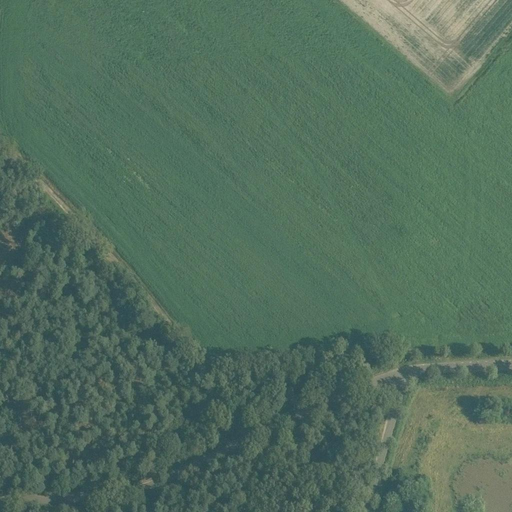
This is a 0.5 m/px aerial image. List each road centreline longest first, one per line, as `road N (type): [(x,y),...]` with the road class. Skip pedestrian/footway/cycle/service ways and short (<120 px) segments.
road 1 (track): [(250,439),(144,294),(0,148)]
road 2 (unclassified): [(250,439),(124,492),(0,503)]
road 3 (unclassified): [(250,439),(398,374)]
road 4 (unclassified): [(365,511),(398,374)]
